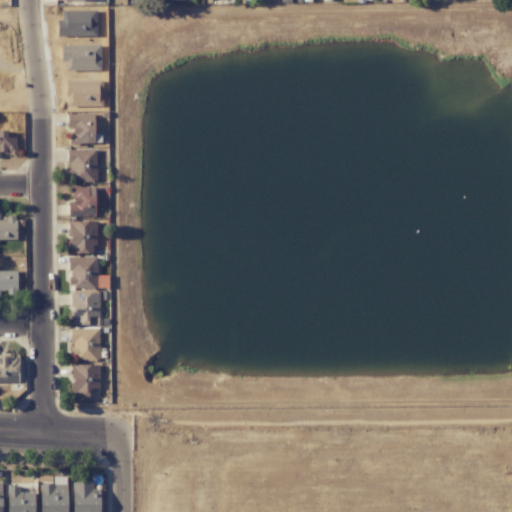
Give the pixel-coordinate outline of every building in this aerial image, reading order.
[(56,36),(96,36),(96,10),(61,11),(61,20),(56,21),(56,36)] [(100,45),(60,45),(60,61),(65,61),(65,71),(100,70),(100,45)] [(101,80),(66,80),(65,106),(101,106),(101,80)] [(93,113),(67,114),(67,128),(70,128),(70,143),(94,143),(93,113)] [(6,130),(0,130),(0,157),(0,154),(16,154),(16,137),(6,138),(6,130)] [(96,150),(67,150),(67,181),(96,181),(96,150)] [(94,217),(94,187),(71,187),(71,203),(68,203),(67,217),(94,217)] [(0,239),(15,240),(15,218),(0,217),(0,239)] [(94,221),(68,222),(69,253),(95,253),(94,221)] [(96,257),(68,257),(67,288),(106,289),(107,276),(96,276),(96,257)] [(16,271),(0,270),(0,292),(16,293),(16,271)] [(98,292),(70,293),(70,325),(99,325),(98,292)] [(98,328),(70,328),(70,360),(99,360),(98,328)] [(0,354),(0,381),(15,382),(16,355),(0,354)] [(98,364),(70,365),(71,396),(88,396),(88,388),(99,388),(98,364)] [(39,485),(39,511),(66,511),(65,477),(54,477),(54,484),(39,485)] [(91,482),(71,483),(72,511),(98,511),(98,495),(92,495),(91,482)] [(19,492),(19,487),(7,486),(6,511),(33,511),(34,493),(19,492)]
